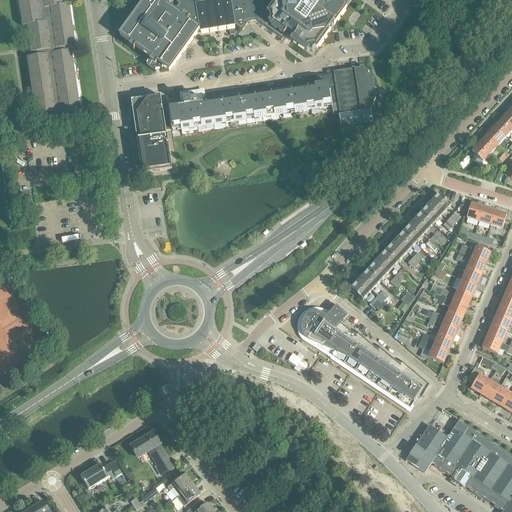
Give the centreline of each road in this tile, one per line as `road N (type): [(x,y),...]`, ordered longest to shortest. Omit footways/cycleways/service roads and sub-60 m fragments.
road 1 (secondary): [(204,293),(346,195),(471,74),(511,22)]
road 2 (residential): [(109,91),(169,82),(188,66),(269,54),(296,68),(322,64),(378,44),(406,0)]
road 3 (tertiary): [(382,462),(288,382),(232,359)]
road 4 (secondary): [(0,427),(149,329)]
road 5 (residential): [(321,280),(448,393)]
road 6 (residential): [(448,393),(511,238)]
road 7 (tertiary): [(131,237),(109,91)]
road 8 (residential): [(321,280),(422,173)]
road 9 (residential): [(422,173),(511,77)]
road 10 (residential): [(238,511),(158,408)]
road 11 (residential): [(48,475),(158,408)]
